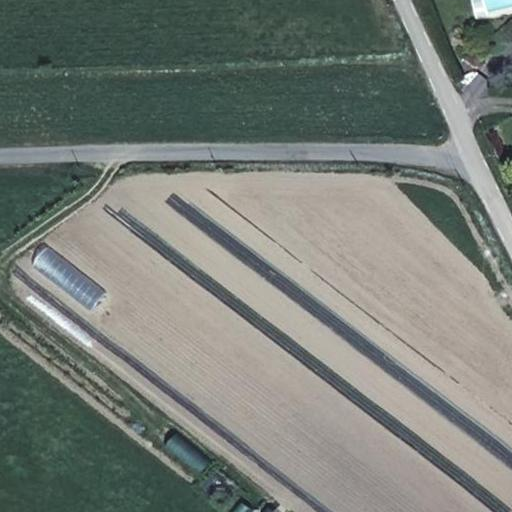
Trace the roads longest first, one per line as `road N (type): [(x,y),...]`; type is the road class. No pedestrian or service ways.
road 1 (unclassified): [(470,157),(0,156)]
road 2 (unclassified): [(470,157),(406,0)]
